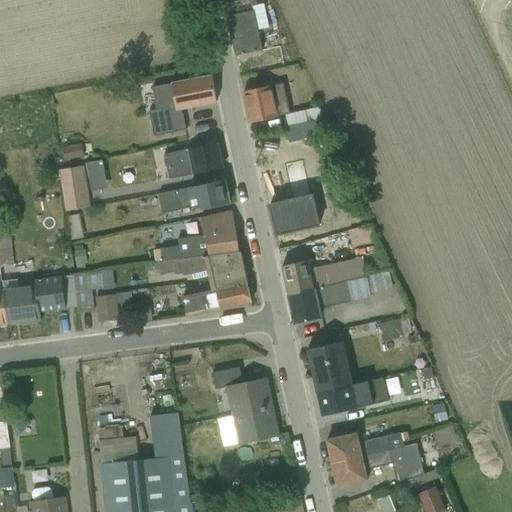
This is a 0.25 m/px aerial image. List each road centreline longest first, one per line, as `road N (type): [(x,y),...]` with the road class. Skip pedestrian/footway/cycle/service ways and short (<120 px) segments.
road 1 (residential): [(278,318),(208,0)]
road 2 (residential): [(0,356),(278,318)]
road 3 (residential): [(320,511),(278,318)]
